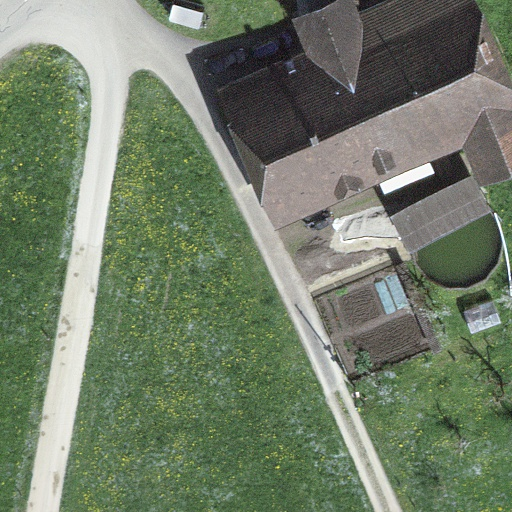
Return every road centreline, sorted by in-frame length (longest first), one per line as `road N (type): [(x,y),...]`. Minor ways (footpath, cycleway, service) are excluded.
road 1 (track): [(119,35),(184,81),(382,511)]
road 2 (track): [(41,511),(119,35),(94,0)]
